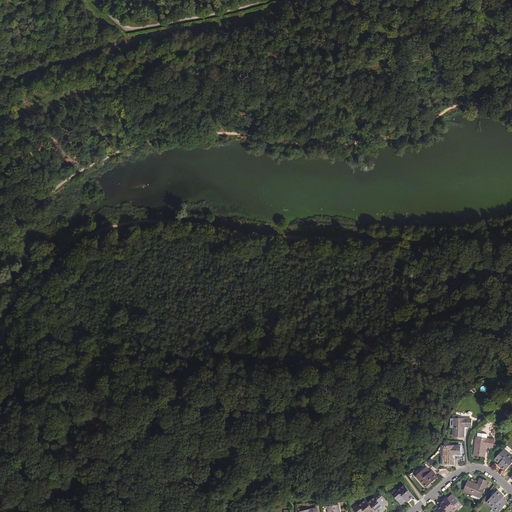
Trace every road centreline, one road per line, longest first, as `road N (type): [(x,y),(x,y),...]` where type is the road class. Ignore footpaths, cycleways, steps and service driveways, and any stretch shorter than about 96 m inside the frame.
road 1 (track): [(0,328),(20,295),(56,262),(90,235),(131,222),(322,242),(511,226)]
road 2 (track): [(0,234),(68,178),(143,142),(203,132),(356,141),(398,136),(460,106),(511,112)]
road 3 (track): [(0,83),(114,44),(294,0)]
road 4 (residential): [(413,511),(468,468),(488,471),(511,492)]
